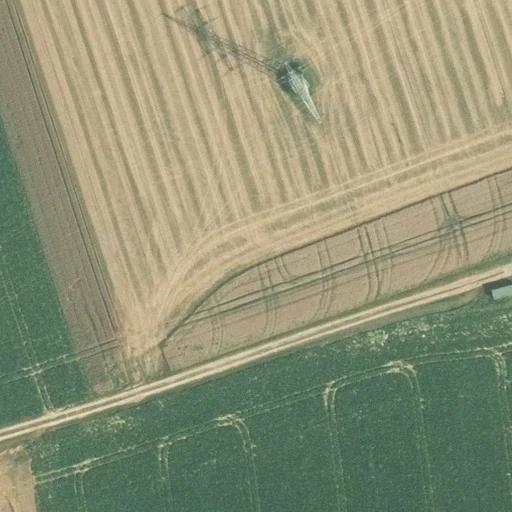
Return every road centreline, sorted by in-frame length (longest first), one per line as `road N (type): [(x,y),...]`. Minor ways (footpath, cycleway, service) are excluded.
road 1 (track): [(0,440),(511,268)]
road 2 (track): [(93,404),(0,61)]
